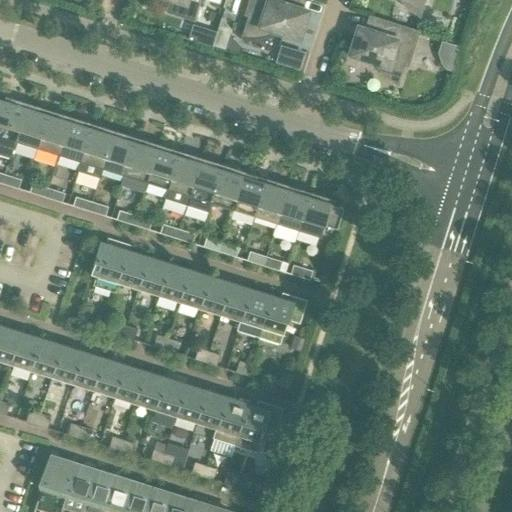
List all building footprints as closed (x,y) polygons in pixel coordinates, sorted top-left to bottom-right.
[(170,0),(171,0),(177,8),(183,14),(191,20),(193,20),(199,1),(203,2),(203,0),(170,0)] [(253,36),(263,35),(272,32),(299,40),(308,11),(300,9),(302,0),(249,0),(245,15),(248,16),(242,36),(244,36),(253,36)] [(409,10),(417,15),(419,16),(423,0),(399,0),(402,3),(409,10)] [(380,72),(387,79),(395,84),(397,84),(403,65),(407,66),(418,32),(369,17),(365,29),(357,27),(348,56),(375,64),(380,72)] [(213,46),(224,49),(230,30),(219,27),(217,32),(213,46)] [(213,46),(217,32),(207,29),(203,43),(213,46)] [(441,41),(437,53),(440,63),(444,69),(451,71),(459,47),(441,41)] [(0,155),(10,159),(16,142),(17,138),(16,138),(27,103),(13,99),(12,104),(0,100),(0,155)] [(16,142),(37,149),(47,115),(37,112),(39,107),(27,103),(16,138),(17,138),(16,142)] [(37,149),(58,156),(71,117),(59,113),(57,118),(47,115),(37,149)] [(58,156),(80,162),(91,129),(81,125),(82,120),(71,117),(58,156)] [(99,179),(102,169),(114,130),(103,126),(101,132),(91,129),(80,162),(77,172),(99,179)] [(102,169),(123,176),(134,142),(124,139),(126,134),(114,130),(102,169)] [(145,145),(134,142),(123,176),(120,185),(142,192),(145,183),(158,144),(146,140),(146,141),(145,145)] [(145,183),(167,190),(178,156),(168,152),(169,147),(158,144),(145,183)] [(164,199),(186,206),(201,157),(190,154),(188,159),(178,156),(167,190),(164,199)] [(208,213),(211,203),(222,169),(211,166),(213,161),(201,157),(186,206),(208,213)] [(211,203),(232,210),(245,171),(233,167),(231,173),(222,169),(211,203)] [(232,210),(254,217),(265,183),(255,180),(256,175),(245,171),(232,210)] [(6,175),(4,185),(16,188),(18,179),(6,175)] [(254,217),(276,224),(288,185),(277,181),(275,187),(265,183),(254,217)] [(31,193),(45,198),(48,189),(34,184),(31,193)] [(276,224),(297,231),(308,198),(298,194),(300,189),(288,185),(276,224)] [(48,189),(45,198),(59,202),(62,193),(48,189)] [(308,198),(297,231),(320,238),(324,225),(336,229),(343,209),(330,205),(332,201),(334,202),(335,200),(318,195),(317,196),(319,197),(318,201),(308,198)] [(75,207),(89,211),(91,202),(77,198),(75,207)] [(91,202),(89,211),(103,216),(105,207),(91,202)] [(118,221),(132,225),(135,216),(121,211),(118,221)] [(135,216),(132,225),(146,229),(149,220),(135,216)] [(162,234),(176,239),(178,229),(164,225),(162,234)] [(178,229),(176,239),(190,243),(192,234),(178,229)] [(100,242),(99,245),(95,258),(93,264),(90,275),(95,277),(92,286),(115,293),(118,284),(117,284),(127,251),(128,251),(130,245),(107,238),(105,244),(100,242)] [(205,248),(219,252),(222,243),(208,239),(205,248)] [(222,243),(219,252),(233,257),(236,248),(222,243)] [(118,284),(137,290),(147,257),(128,251),(127,251),(117,284),(118,284)] [(248,261),(262,266),(265,257),(251,252),(248,261)] [(137,290),(158,296),(168,264),(147,257),(137,290)] [(265,257),(262,266),(277,270),(279,261),(265,257)] [(158,296),(178,303),(189,270),(168,264),(158,296)] [(292,275),(309,280),(312,271),(295,266),(292,275)] [(178,303),(199,309),(209,276),(189,270),(178,303)] [(199,309),(220,316),(230,283),(209,276),(199,309)] [(220,316),(239,322),(240,322),(250,289),(230,283),(220,316)] [(236,331),(258,338),(271,296),(250,289),(240,322),(239,322),(236,331)] [(271,296),(258,338),(279,345),(287,320),(299,324),(306,301),(281,293),(280,298),(271,296)] [(94,328),(102,331),(106,318),(98,316),(94,328)] [(112,334),(122,337),(126,326),(115,322),(112,334)] [(0,362),(10,365),(20,332),(0,325),(0,362)] [(126,326),(122,337),(133,341),(137,329),(126,326)] [(10,365),(30,372),(40,339),(20,332),(10,365)] [(153,347),(164,350),(167,339),(156,335),(153,347)] [(290,349),(300,352),(304,339),(293,336),(290,349)] [(30,372),(51,378),(61,345),(40,339),(30,372)] [(167,339),(164,350),(174,354),(178,342),(167,339)] [(51,378),(72,385),(82,352),(61,345),(51,378)] [(194,360),(205,363),(208,352),(198,348),(194,360)] [(72,385),(92,391),(103,358),(82,352),(72,385)] [(208,352),(205,363),(216,367),(219,355),(208,352)] [(92,391),(113,398),(123,365),(103,358),(92,391)] [(235,373),(246,376),(250,365),(239,361),(235,373)] [(113,398),(134,404),(144,371),(123,365),(113,398)] [(134,404),(154,411),(164,378),(144,371),(134,404)] [(276,384),(287,387),(290,377),(279,374),(276,384)] [(154,411),(175,417),(185,384),(164,378),(154,411)] [(175,417),(195,423),(206,391),(185,384),(175,417)] [(195,423),(215,430),(216,430),(227,397),(206,391),(195,423)] [(212,439),(234,446),(247,404),(227,397),(216,430),(215,430),(212,439)] [(0,401),(0,414),(6,416),(9,404),(0,401)] [(247,404),(234,446),(255,452),(263,428),(275,432),(282,408),(257,401),(255,406),(247,404)] [(25,422),(36,425),(40,414),(29,410),(25,422)] [(40,414),(36,425),(47,429),(50,417),(40,414)] [(67,435),(77,438),(81,427),(70,424),(67,435)] [(81,427),(77,438),(88,442),(92,430),(81,427)] [(108,448),(119,451),(123,440),(112,437),(108,448)] [(123,440),(119,451),(130,455),(133,443),(123,440)] [(149,461),(160,464),(164,453),(153,449),(149,461)] [(164,453),(160,464),(171,468),(175,456),(164,453)] [(44,511),(60,511),(62,509),(66,497),(65,497),(75,465),(50,457),(34,509),(44,511)] [(191,474),(201,477),(205,466),(194,462),(191,474)] [(62,509),(72,511),(81,511),(95,471),(75,465),(65,497),(66,497),(62,509)] [(205,466),(201,477),(212,481),(216,469),(205,466)] [(102,511),(104,509),(114,477),(95,471),(81,511),(102,511)] [(104,509),(113,511),(124,511),(134,483),(114,477),(104,509)] [(124,511),(145,511),(153,489),(134,483),(124,511)] [(145,511),(167,511),(172,495),(153,489),(145,511)] [(188,511),(192,501),(172,495),(167,511),(188,511)] [(192,501),(188,511),(209,511),(211,508),(192,501)]
